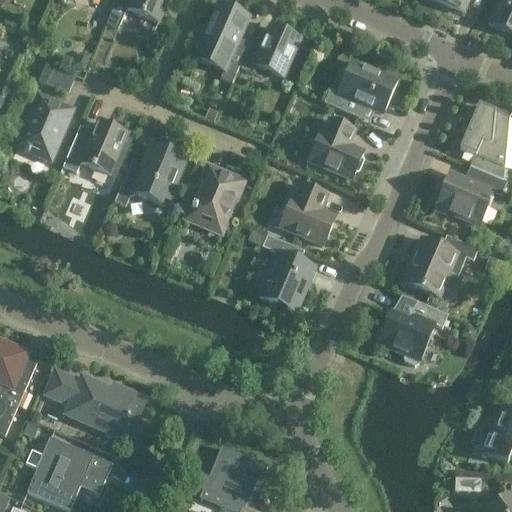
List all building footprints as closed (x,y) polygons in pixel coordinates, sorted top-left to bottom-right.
[(157,25),(167,0),(116,0),(106,27),(117,32),(126,12),(157,25)] [(433,0),(433,2),(462,15),(469,0),(433,0)] [(511,0),(499,0),(487,27),(503,35),(504,33),(511,36),(511,0)] [(239,69),(246,52),(235,47),(248,19),(218,6),(203,40),(197,43),(194,51),(196,56),(194,61),(223,74),(220,81),(231,86),(239,69)] [(270,28),(260,52),(249,47),(246,52),(239,69),(251,74),(254,68),(282,80),(299,41),(270,28)] [(47,88),(55,70),(45,66),(38,84),(47,88)] [(329,91),(323,105),(360,121),(366,109),(380,115),(394,84),(353,66),(340,96),(329,91)] [(17,149),(49,162),(71,113),(38,99),(17,149)] [(503,170),(508,121),(478,107),(459,152),(474,158),(469,169),(490,178),(498,168),(503,170)] [(321,136),(320,135),(307,164),(352,183),(365,153),(351,147),(356,134),(327,122),(321,136)] [(109,178),(126,136),(96,124),(90,138),(77,134),(61,170),(76,176),(80,166),(109,178)] [(181,160),(180,157),(172,154),(170,155),(151,147),(142,169),(130,165),(113,205),(125,210),(129,200),(136,197),(164,209),(184,161),(181,160)] [(506,185),(490,178),(469,169),(465,180),(458,184),(447,180),(435,209),(479,228),(493,193),(501,196),(506,185)] [(219,234),(240,185),(208,171),(199,192),(187,188),(176,214),(187,219),(187,220),(219,234)] [(300,187),(293,201),(292,201),(279,230),(322,249),(335,218),(324,213),(325,211),(323,210),(328,199),(300,187)] [(303,284),(295,280),(302,264),(299,263),(303,254),(266,238),(261,250),(277,256),(258,301),(285,313),(291,298),(296,300),(303,284)] [(472,264),(477,252),(445,238),(440,250),(421,241),(415,256),(416,256),(404,285),(438,300),(448,276),(457,279),(465,261),(472,264)] [(402,361),(403,364),(413,369),(417,368),(434,328),(442,331),(447,318),(416,305),(405,322),(389,315),(376,347),(403,358),(402,361)] [(0,438),(4,440),(37,363),(25,358),(26,356),(0,345),(0,438)] [(66,417),(85,425),(120,441),(129,420),(137,423),(145,402),(121,391),(119,396),(82,380),(80,384),(67,379),(62,391),(56,388),(52,398),(58,401),(57,403),(70,408),(66,417)] [(506,467),(509,461),(511,462),(511,410),(502,406),(481,456),(506,467)] [(65,511),(69,511),(85,477),(104,485),(112,467),(50,440),(42,458),(45,459),(29,496),(65,511)] [(199,500),(227,511),(248,511),(249,511),(267,470),(220,450),(208,480),(202,478),(197,490),(203,492),(199,500)] [(481,479),(455,478),(455,491),(480,492),(481,479)] [(511,511),(511,503),(508,498),(487,511),(511,511)]
